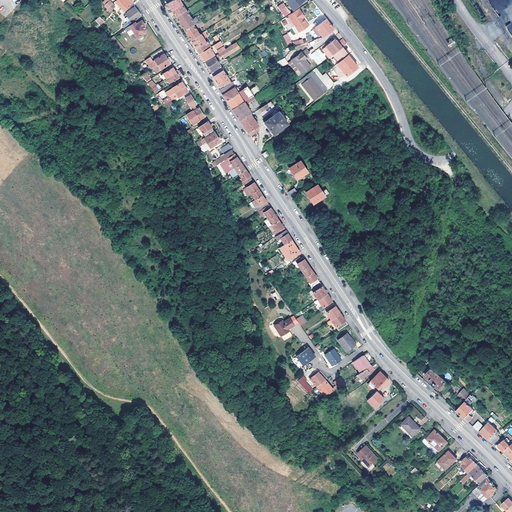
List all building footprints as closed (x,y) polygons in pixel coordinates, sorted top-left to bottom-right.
[(117,0),(116,1),(123,8),(122,9),(123,11),(124,10),(126,11),(130,7),(129,6),(133,2),(131,0),(117,0)] [(183,4),(180,0),(174,0),(169,4),(170,7),(173,10),(183,4)] [(305,1),(304,0),(286,0),(295,10),(305,1)] [(287,6),(284,2),(278,7),(286,16),(291,12),(286,6),(287,6)] [(108,9),(112,13),(117,8),(113,4),(108,9)] [(187,10),(183,4),(173,10),(175,13),(176,15),(175,16),(176,18),(177,17),(187,10)] [(130,24),(142,16),(138,11),(135,7),(126,14),(131,21),(129,23),(130,24)] [(191,17),(187,10),(177,17),(179,20),(181,23),(191,17)] [(304,17),(299,10),(290,16),(300,32),(310,26),(304,17)] [(100,16),(95,20),(100,26),(104,22),(100,16)] [(196,23),(191,17),(181,23),(183,26),(186,30),(194,24),(196,23)] [(324,37),(335,29),(330,23),(327,19),(317,27),(324,37)] [(136,23),(130,26),(132,29),(128,32),(134,40),(137,38),(138,39),(139,40),(140,40),(141,40),(142,40),(143,39),(144,38),(144,36),(143,35),(146,33),(147,29),(145,26),(146,25),(144,22),(144,23),(142,20),(140,22),(137,24),(136,23)] [(194,24),(186,30),(188,34),(192,40),(201,34),(194,24)] [(269,35),(264,28),(258,32),(263,39),(269,35)] [(197,47),(207,41),(202,33),(201,34),(192,40),(195,44),(197,47)] [(287,45),(292,43),(288,34),(283,35),(287,45)] [(125,50),(114,36),(111,38),(122,52),(125,50)] [(346,42),(345,40),(341,43),(337,39),(323,49),(330,58),(334,55),(335,54),(344,47),(343,47),(347,43),(346,42)] [(201,53),(211,47),(211,46),(208,41),(207,41),(197,47),(198,48),(199,50),(201,53)] [(220,53),(219,54),(220,56),(222,58),(224,57),(225,58),(241,48),(237,42),(233,45),(227,49),(220,53)] [(211,47),(201,53),(203,57),(206,61),(215,54),(211,47)] [(335,54),(341,60),(341,61),(349,55),(347,51),(344,47),(335,54)] [(310,54),(317,65),(326,59),(319,48),(310,54)] [(154,61),(165,54),(163,51),(162,49),(150,57),(153,61),(154,61)] [(165,54),(154,61),(157,66),(159,65),(170,57),(169,55),(167,52),(165,54)] [(303,72),(312,65),(306,58),(305,57),(306,56),(303,52),(293,59),(303,72)] [(338,62),(348,76),(359,67),(349,55),(341,61),(341,60),(339,61),(338,62)] [(217,58),(215,56),(207,62),(209,66),(213,71),(221,66),(217,58)] [(170,57),(159,65),(157,66),(156,67),(159,71),(162,69),(171,63),(170,63),(173,61),(170,57)] [(285,58),(278,61),(281,67),(288,63),(285,58)] [(230,79),(222,67),(212,73),(217,80),(220,86),(224,83),(226,82),(230,79)] [(167,78),(177,72),(175,70),(173,68),(164,74),(167,78)] [(177,72),(167,78),(170,83),(180,77),(178,74),(177,72)] [(151,79),(146,73),(142,75),(147,82),(151,79)] [(312,77),(325,93),(327,90),(315,75),(312,77)] [(315,100),(325,93),(312,77),(302,85),(315,100)] [(170,97),(176,92),(186,86),(184,84),(183,82),(167,93),(170,97)] [(224,96),(227,100),(239,92),(232,82),(228,85),(226,86),(221,90),(224,96)] [(187,89),(186,86),(176,92),(170,97),(169,97),(167,99),(163,101),(166,104),(174,98),(175,99),(179,96),(179,97),(189,91),(187,89)] [(231,105),(234,109),(254,95),(248,86),(245,89),(239,92),(227,100),(231,105)] [(256,86),(251,89),(254,94),(259,91),(256,86)] [(194,109),(196,107),(195,105),(197,104),(195,100),(191,95),(186,98),(192,107),(194,109)] [(241,120),(251,114),(253,113),(247,104),(256,99),(254,95),(234,109),(239,117),(241,120)] [(202,112),(199,107),(189,114),(195,123),(205,116),(202,112)] [(275,134),(288,123),(279,111),(266,122),(275,134)] [(245,126),(250,133),(257,128),(259,126),(257,123),(256,120),(251,114),(241,120),(245,126)] [(206,136),(215,131),(212,126),(208,121),(200,127),(206,136)] [(209,148),(221,141),(218,137),(215,132),(205,139),(206,140),(210,145),(208,146),(209,148)] [(223,153),(232,148),(229,143),(220,148),(223,153)] [(223,162),(217,166),(223,176),(233,169),(241,164),(237,158),(236,158),(234,155),(223,162)] [(290,168),(297,179),(309,172),(301,160),(290,168)] [(241,164),(233,169),(234,171),(235,170),(238,175),(245,170),(244,168),(241,164)] [(245,170),(238,175),(245,184),(251,180),(249,177),(249,176),(245,170)] [(247,187),(255,200),(262,195),(259,192),(255,184),(254,183),(247,187)] [(320,183),(318,185),(325,196),(328,194),(320,183)] [(325,196),(318,185),(306,193),(313,204),(318,200),(325,196)] [(291,197),(296,193),(293,188),(287,192),(291,197)] [(262,195),(255,200),(252,202),(258,212),(268,205),(266,201),(262,195)] [(268,205),(258,212),(257,212),(260,216),(264,213),(272,225),(279,221),(272,211),(268,205)] [(279,221),(272,225),(276,232),(278,231),(282,228),(283,227),(281,224),(279,221)] [(288,236),(285,231),(275,237),(278,241),(281,239),(285,245),(292,241),(288,236)] [(293,243),(292,241),(285,245),(294,259),(297,256),(297,255),(300,253),(297,249),(293,243)] [(300,261),(297,263),(302,270),(308,266),(306,263),(303,258),(299,260),(300,261)] [(297,263),(295,261),(292,263),(298,273),(302,270),(297,263)] [(312,272),(308,266),(302,270),(306,276),(312,272)] [(316,277),(312,272),(306,276),(310,283),(309,284),(311,288),(319,283),(316,277)] [(319,283),(311,288),(310,288),(318,300),(327,294),(323,288),(319,283)] [(327,294),(318,300),(323,307),(325,310),(334,304),(330,299),(327,294)] [(331,320),(340,314),(337,309),(334,304),(325,310),(331,320)] [(343,318),(340,314),(331,320),(338,331),(347,325),(343,318)] [(296,319),(301,325),(305,323),(301,317),(296,319)] [(294,325),(289,318),(283,322),(282,320),(274,326),(284,341),(292,336),(288,329),(294,325)] [(355,345),(347,334),(338,341),(346,352),(355,345)] [(315,356),(308,348),(297,357),(304,365),(302,367),(306,372),(309,370),(305,365),(315,356)] [(333,367),(342,361),(334,349),(325,355),(333,367)] [(370,366),(363,356),(353,362),(361,372),(370,366)] [(297,357),(295,358),(302,367),(304,365),(297,357)] [(371,365),(370,366),(361,372),(358,374),(361,379),(375,370),(371,365)] [(446,382),(432,369),(425,377),(433,384),(433,385),(434,386),(435,386),(439,390),(446,382)] [(319,373),(317,371),(314,374),(315,376),(310,379),(318,387),(326,381),(319,373)] [(380,372),(367,385),(375,392),(381,387),(382,388),(389,381),(384,376),(380,372)] [(309,393),(313,390),(306,382),(307,380),(305,377),(299,383),(309,393)] [(338,388),(343,385),(344,384),(340,378),(334,383),(336,386),(338,388)] [(318,387),(326,396),(334,391),(332,389),(326,381),(318,387)] [(367,385),(366,386),(374,394),(375,392),(367,385)] [(465,402),(472,395),(465,388),(458,396),(465,402)] [(381,402),(374,394),(364,404),(373,412),(378,407),(376,406),(381,402)] [(463,417),(469,422),(473,418),(469,415),(474,410),(469,404),(472,401),(471,399),(473,397),(472,395),(465,402),(457,411),(463,417)] [(421,430),(410,418),(402,425),(413,437),(421,430)] [(474,426),(478,431),(482,426),(478,422),(474,426)] [(493,445),(500,438),(498,436),(499,435),(497,433),(498,431),(489,422),(480,431),(489,440),(488,441),(493,445)] [(441,437),(435,431),(427,439),(440,451),(448,443),(441,437)] [(505,451),(511,444),(511,443),(507,438),(505,441),(504,440),(498,446),(501,449),(504,452),(505,451)] [(367,447),(358,455),(370,468),(378,459),(367,447)] [(457,460),(449,452),(438,462),(446,470),(457,460)] [(477,465),(474,461),(471,458),(469,460),(467,458),(462,462),(464,464),(462,466),(469,473),(477,465)] [(489,477),(481,469),(477,465),(469,473),(462,480),(465,483),(472,476),(473,477),(481,485),(487,478),(489,477)] [(487,478),(481,485),(478,487),(488,498),(497,489),(494,485),(494,483),(491,482),(487,478)] [(507,511),(511,506),(511,501),(511,500),(509,498),(501,505),(507,511)]
